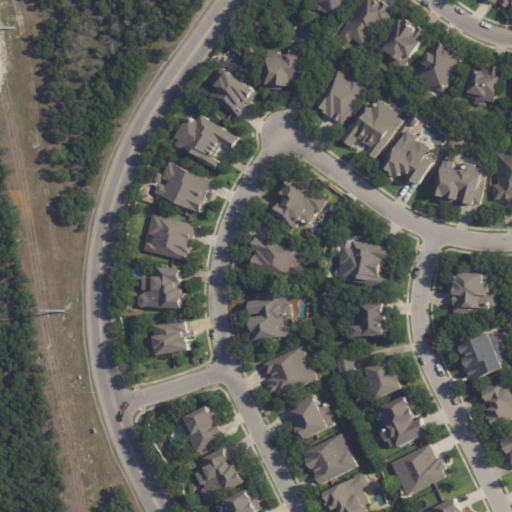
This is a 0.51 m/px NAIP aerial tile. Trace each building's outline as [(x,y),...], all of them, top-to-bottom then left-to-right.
[(351,0),(338,19),(324,9),(322,10),(319,8),(319,6),(315,3),(317,0),(351,0)] [(379,0),(382,2),(383,0),(385,0),(395,8),(393,10),(396,12),(387,23),(386,22),(367,47),(355,37),(350,43),(341,36),(367,0),(379,0)] [(501,0),(511,8),(511,0),(489,0),(496,5),(499,0),(501,0)] [(412,19),(417,23),(416,25),(420,28),(421,26),(431,33),(427,38),(428,38),(414,57),(404,70),(390,60),(395,53),(391,50),(390,51),(383,46),(403,18),(409,22),(412,19)] [(441,40),(451,46),(450,48),(454,51),(455,49),(460,52),(460,53),(466,57),(462,64),(461,64),(444,92),(418,76),(440,40),(441,40)] [(306,87),(294,86),(294,81),(292,81),(292,85),(283,85),(283,90),(267,89),(268,83),(269,83),(270,51),(281,51),(281,54),(290,54),(290,50),(310,50),(308,87),(306,87)] [(492,64),(504,67),(502,76),(503,76),(497,103),(486,100),(486,99),(469,96),(475,68),(489,71),(491,64),(492,64)] [(230,70),(258,90),(258,91),(260,93),(253,104),(249,101),(247,105),(249,106),(242,117),(212,96),(213,94),(213,92),(217,86),(218,86),(214,83),(225,68),(230,71),(230,70)] [(341,70),(349,76),(348,78),(353,81),(357,75),(359,77),(360,77),(364,80),(365,82),(371,86),(344,125),(324,110),(326,108),(318,103),(341,70)] [(385,101),(402,114),(400,117),(405,121),(401,126),(378,158),(370,153),(374,147),(361,137),(354,147),(343,139),(369,102),(376,107),(382,99),(385,101)] [(233,150),(224,144),(216,158),(222,162),(217,170),(183,148),(182,149),(177,145),(181,140),(178,137),(191,115),(200,121),(204,114),(241,138),(233,150)] [(412,122),(415,117),(420,121),(416,126),(412,122)] [(418,138),(419,138),(417,141),(420,143),(421,142),(432,149),(427,157),(429,158),(428,159),(435,164),(421,185),(409,178),(404,175),(403,177),(399,174),(397,178),(390,173),(392,171),(386,166),(406,136),(404,135),(408,130),(418,138)] [(511,199),(504,200),(504,199),(498,200),(496,185),(502,184),(499,154),(511,152),(511,199)] [(455,166),(454,168),(464,170),(466,163),(477,166),(476,168),(484,170),(480,189),(485,190),(481,205),(476,204),(475,206),(462,202),(463,198),(462,198),(461,201),(459,200),(458,206),(443,202),(444,197),(437,195),(445,162),(447,161),(453,162),(455,165),(455,166)] [(214,182),(209,191),(211,192),(208,198),(209,198),(203,212),(165,195),(165,196),(157,192),(162,183),(169,186),(171,181),(165,178),(166,176),(165,176),(169,168),(172,162),(214,181),(214,182)] [(329,203),(323,212),(319,209),(317,213),(319,214),(312,225),(305,220),(304,221),(299,228),(277,214),(281,207),(287,197),(281,193),(288,184),(290,186),(295,179),(324,197),(330,201),(329,203)] [(196,226),(195,230),(197,230),(195,241),(196,241),(193,254),(190,254),(189,260),(147,250),(149,242),(154,243),(156,235),(151,234),(156,214),(162,216),(197,225),(196,226)] [(259,237),(307,251),(305,256),(306,259),(304,267),(306,267),(301,283),(296,282),(296,281),(254,269),(259,252),(254,250),(258,237),(259,237)] [(358,241),(384,246),(384,247),(400,250),(398,263),(385,261),(382,277),(389,278),(388,287),(375,285),(375,287),(372,287),(373,285),(351,280),(351,281),(342,279),(347,247),(354,248),(355,241),(358,241)] [(163,268),(184,269),(183,289),(186,289),(186,293),(189,294),(189,301),(187,301),(186,308),(149,307),(149,308),(144,307),(141,305),(142,296),(144,294),(147,294),(147,290),(146,290),(146,277),(156,277),(156,268),(163,268)] [(492,275),(490,294),(497,294),(496,309),(475,308),(474,314),(455,313),(455,306),(454,306),(455,295),(457,295),(457,288),(453,287),(453,279),(459,280),(459,272),(492,275)] [(270,340),(259,341),(253,342),(251,326),(256,326),(255,318),(264,316),(264,313),(255,315),(253,302),(282,298),(282,297),(289,295),(291,304),(293,303),(295,316),(288,317),(288,319),(287,319),(288,326),(291,326),(293,327),(294,334),(292,336),(270,340)] [(388,299),(388,303),(391,303),(391,308),(389,308),(389,314),(388,314),(388,315),(392,315),(392,329),(389,329),(389,335),(369,336),(369,337),(358,337),(358,326),(366,326),(366,305),(371,304),(371,298),(388,297),(388,299)] [(132,321),(139,320),(140,328),(133,329),(132,321)] [(189,321),(191,333),(189,333),(190,338),(192,337),(194,344),(193,344),(194,350),(155,358),(151,337),(157,336),(155,326),(188,320),(189,321)] [(495,334),(498,340),(500,339),(505,351),(500,353),(507,368),(471,381),(465,368),(470,366),(465,354),(466,353),(463,345),(467,344),(467,345),(491,334),(490,333),(494,332),(495,334)] [(273,390),(269,380),(273,378),(271,375),(266,364),(305,346),(320,379),(281,397),(278,391),(274,393),(273,390)] [(354,355),(358,374),(344,377),(339,358),(353,355),(354,355)] [(399,367),(402,375),(403,375),(406,381),(404,382),(406,389),(381,398),(374,379),(368,382),(364,370),(371,368),(371,369),(396,360),(399,367)] [(511,423),(501,429),(497,421),(495,423),(491,416),(495,414),(493,410),(498,408),(495,402),(492,404),(485,391),(510,378),(511,382),(511,423)] [(417,403),(424,415),(416,419),(417,421),(424,418),(431,432),(402,447),(401,444),(394,447),(391,441),(389,442),(384,431),(391,427),(387,419),(384,420),(380,419),(378,414),(378,412),(410,395),(414,402),(416,400),(417,403)] [(309,440),(307,434),(303,436),(300,429),(302,427),(299,421),(298,421),(291,407),(310,397),(313,403),(319,400),(323,407),(330,403),(336,417),(334,418),(338,426),(333,428),(333,429),(309,440)] [(218,412),(220,416),(217,417),(220,423),(221,423),(225,432),(228,438),(199,452),(183,420),(212,406),(214,411),(217,409),(218,412)] [(511,455),(511,456),(507,449),(504,444),(505,443),(502,437),(511,432),(511,455)] [(346,437),(360,467),(356,469),(355,469),(323,485),(315,470),(314,470),(310,464),(310,465),(304,453),(344,433),(346,437)] [(433,445),(439,457),(437,458),(438,460),(444,457),(446,463),(447,462),(450,469),(446,472),(449,477),(410,496),(394,463),(433,444),(433,445)] [(228,450),(236,467),(239,466),(241,470),(244,468),(247,475),(245,477),(248,483),(211,502),(207,501),(203,493),(204,490),(207,488),(206,485),(204,485),(198,473),(207,469),(203,460),(227,448),(228,450)] [(340,511),(340,510),(337,511),(335,506),(331,508),(324,495),(360,477),(360,476),(365,474),(368,475),(372,483),(371,486),(366,489),(373,503),(369,506),(370,508),(369,508),(370,511),(340,511)] [(259,496),(265,509),(261,511),(262,511),(221,511),(220,508),(220,506),(251,491),(254,496),(258,494),(259,496)] [(458,499),(464,511),(435,511),(434,510),(458,498),(458,499)]
